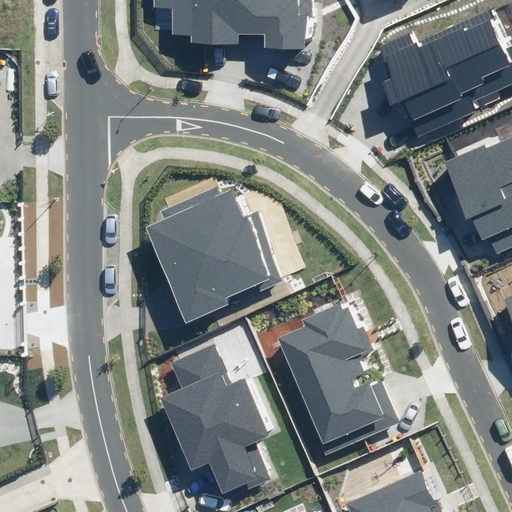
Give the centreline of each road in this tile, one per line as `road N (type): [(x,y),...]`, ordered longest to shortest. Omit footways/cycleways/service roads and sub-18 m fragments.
road 1 (residential): [(511,468),(419,265),(356,196),(238,126),(82,98)]
road 2 (residential): [(82,98),(86,358),(123,511)]
